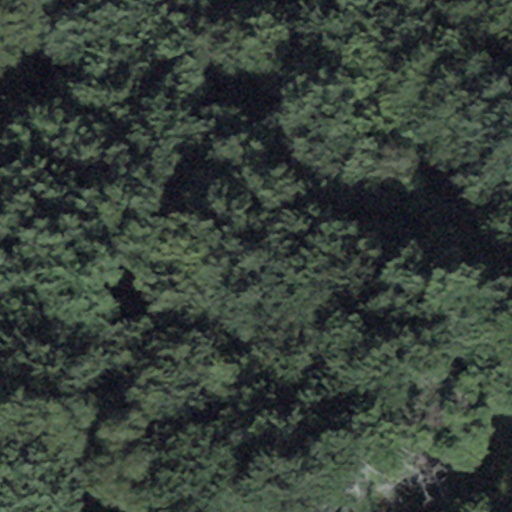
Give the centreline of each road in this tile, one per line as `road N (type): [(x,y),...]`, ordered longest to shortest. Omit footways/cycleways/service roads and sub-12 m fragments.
road 1 (track): [(340,0),(102,326),(84,511)]
road 2 (track): [(76,0),(28,48),(1,90),(6,126),(51,136),(232,0)]
